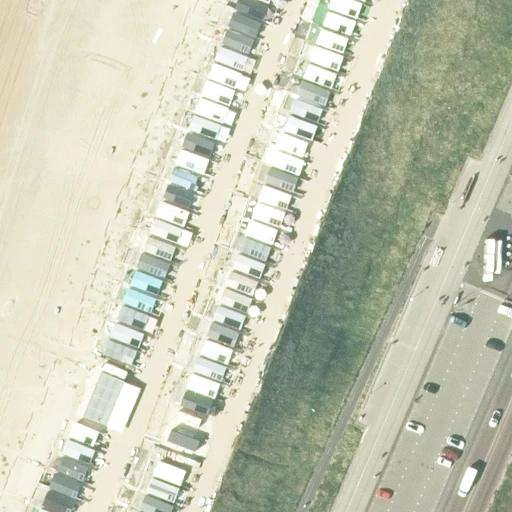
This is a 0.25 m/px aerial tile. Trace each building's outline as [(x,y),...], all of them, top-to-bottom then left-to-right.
[(249,36),(259,38),(269,0),(240,0),(228,44),(245,49),(249,36)] [(333,0),(331,9),(357,17),(362,3),(352,0),(333,0)] [(323,32),(320,44),(342,51),(346,39),(323,32)] [(305,78),(279,146),(305,156),(332,88),(305,78)] [(272,168),(254,214),(281,225),(299,178),(272,168)] [(105,353),(132,362),(138,343),(128,339),(135,317),(119,312),(105,353)] [(106,423),(127,370),(104,361),(82,414),(106,423)] [(189,391),(182,402),(192,408),(194,406),(202,410),(207,402),(189,391)] [(162,464),(158,474),(180,482),(184,472),(162,464)]
